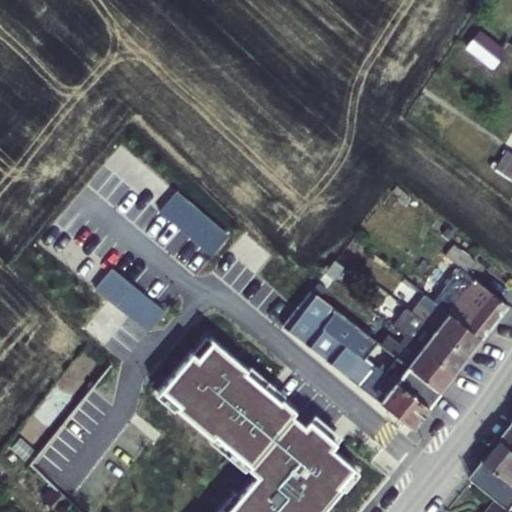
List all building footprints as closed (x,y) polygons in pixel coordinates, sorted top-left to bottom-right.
[(468,48),(493,67),(504,52),(479,33),(468,48)] [(511,182),(511,153),(507,150),(494,170),(511,182)] [(455,302),(446,313),(480,340),(507,306),(467,274),(475,263),(454,246),(446,256),(460,267),(441,292),(455,302)] [(420,302),(411,314),(466,358),(480,340),(446,313),(411,284),(406,291),(414,297),(420,302)] [(384,348),(311,290),(282,325),(413,428),(441,392),(384,348)] [(414,297),(404,309),(411,314),(420,302),(414,297)] [(392,325),(397,330),(454,375),(466,358),(411,314),(404,309),(392,325)] [(397,330),(384,348),(441,392),(454,375),(397,330)] [(257,475),(225,511),(319,511),(355,471),(332,452),(339,443),(309,418),(304,423),(294,415),(296,412),(212,340),(197,358),(190,353),(158,390),(257,475)] [(511,430),(503,440),(511,447),(511,430)] [(511,447),(503,440),(471,479),(498,501),(506,492),(511,496),(511,447)]
